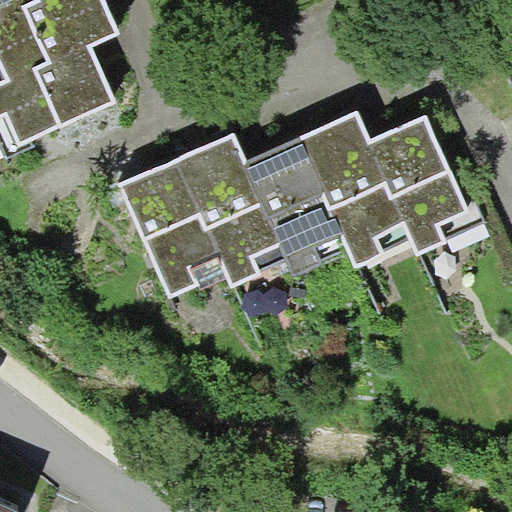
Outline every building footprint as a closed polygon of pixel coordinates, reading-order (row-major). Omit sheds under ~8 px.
[(0,0),(0,16),(37,0),(0,0)] [(0,60),(8,80),(90,45),(119,33),(103,0),(37,0),(0,16),(0,60)] [(115,103),(90,45),(8,80),(0,83),(0,118),(7,116),(18,144),(115,103)] [(359,112),(303,137),(353,249),(359,263),(384,252),(376,234),(407,221),(371,139),(359,112)] [(426,114),(371,139),(407,221),(422,252),(447,241),(439,225),(469,211),(426,114)] [(234,133),(179,158),(221,255),(236,286),(264,274),(255,254),(282,242),(247,162),(234,133)] [(353,249),(303,137),(247,162),(282,242),(297,274),(353,249)] [(221,255),(179,158),(122,182),(171,295),(200,283),(193,267),(221,255)] [(0,511),(19,511),(0,503),(0,511)]
